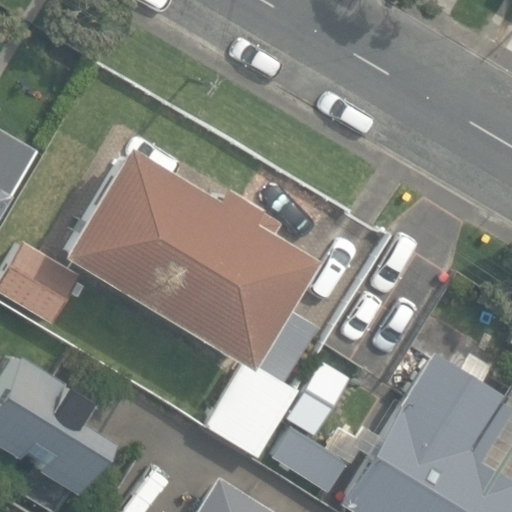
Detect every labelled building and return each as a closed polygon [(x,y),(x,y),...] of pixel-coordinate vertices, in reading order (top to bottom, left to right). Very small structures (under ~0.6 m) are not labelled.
[(0,181),(23,143),(0,129),(0,181)] [(45,242),(225,350),(289,243),(243,216),(250,205),(220,187),(213,197),(109,135),(45,242)] [(0,265),(0,293),(45,320),(63,288),(72,293),(78,282),(71,278),(73,274),(15,240),(0,265)] [(196,413),(249,444),(288,380),(275,372),(311,314),(277,293),(243,348),(238,345),(196,413)] [(511,322),(501,340),(511,346),(511,322)] [(330,491),(364,511),(489,511),(511,475),(511,465),(481,447),(511,396),(511,395),(422,341),(331,490),(330,491)] [(311,350),(295,377),(316,389),(332,362),(311,350)] [(11,488),(48,511),(54,511),(100,441),(59,414),(70,397),(3,353),(0,357),(0,447),(7,452),(13,444),(32,456),(11,488)] [(317,482),(335,451),(280,417),(262,448),(317,482)] [(268,511),(209,476),(186,511),(268,511)]
